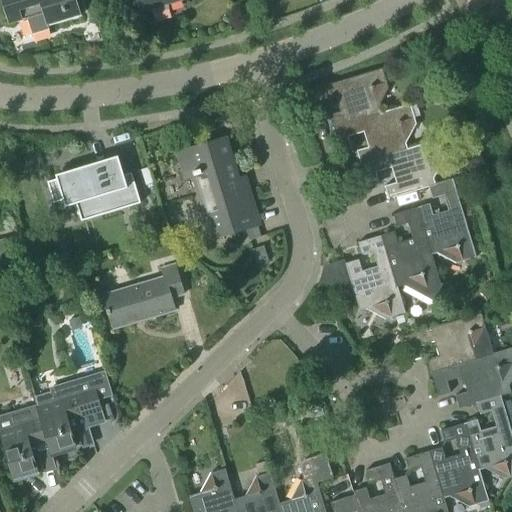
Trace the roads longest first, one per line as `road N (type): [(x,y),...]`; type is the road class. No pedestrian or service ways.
road 1 (residential): [(69,511),(301,276),(307,244),(249,62)]
road 2 (residential): [(0,97),(71,100),(249,62)]
road 3 (residential): [(249,62),(408,0)]
